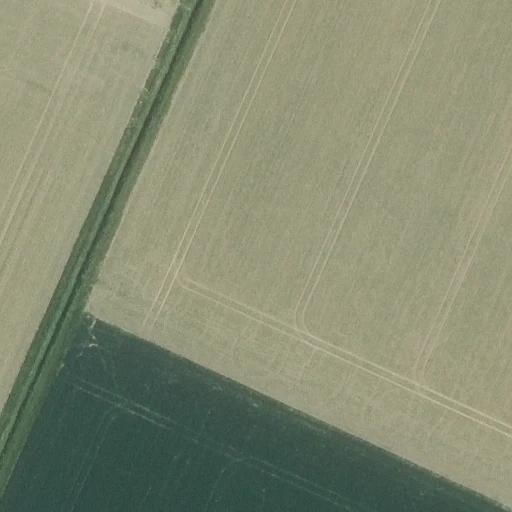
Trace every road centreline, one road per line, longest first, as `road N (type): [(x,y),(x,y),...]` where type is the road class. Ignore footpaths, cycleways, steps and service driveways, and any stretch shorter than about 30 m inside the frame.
road 1 (track): [(210,0),(0,482)]
road 2 (track): [(0,418),(182,0)]
